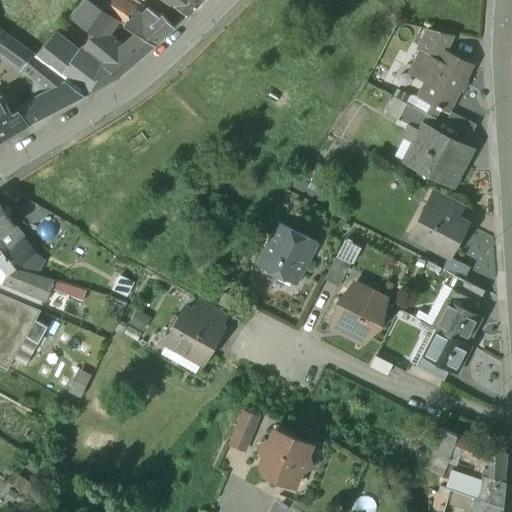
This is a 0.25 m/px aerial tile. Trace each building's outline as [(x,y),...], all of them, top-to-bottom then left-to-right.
[(102,51),(95,46),(104,33),(106,35),(112,27),(118,20),(104,11),(87,0),(82,0),(71,14),(95,34),(83,49),(96,59),(102,51)] [(128,3),(121,0),(112,0),(104,11),(118,20),(125,25),(135,11),(136,10),(128,3)] [(164,0),(187,17),(204,1),(202,0),(164,0)] [(142,16),(135,11),(125,25),(141,36),(155,45),(175,28),(163,15),(160,16),(149,9),(142,16)] [(125,25),(118,20),(112,27),(121,34),(134,41),(141,36),(125,25)] [(59,75),(34,55),(0,30),(0,50),(1,52),(0,54),(18,66),(49,92),(68,82),(59,75)] [(453,37),(427,31),(417,50),(421,52),(411,72),(418,75),(427,80),(418,98),(448,113),(472,66),(451,55),(447,63),(439,59),(442,53),(444,54),(453,37)] [(96,59),(83,49),(75,59),(57,44),(61,39),(54,33),(34,55),(59,75),(68,82),(85,96),(98,80),(104,86),(119,78),(96,59)] [(106,35),(104,33),(95,46),(102,51),(96,59),(119,78),(155,45),(141,36),(134,41),(124,49),(106,35)] [(418,75),(406,98),(416,103),(418,98),(427,80),(418,75)] [(49,92),(34,100),(44,117),(85,96),(68,82),(49,92)] [(1,97),(0,97),(0,141),(29,125),(20,108),(13,111),(1,97)] [(435,120),(405,105),(396,122),(419,134),(423,127),(430,131),(435,120)] [(430,131),(423,127),(419,134),(404,163),(453,187),(471,152),(430,131)] [(462,206),(434,192),(427,205),(455,219),(462,206)] [(427,205),(426,204),(409,238),(448,258),(466,225),(455,219),(427,205)] [(0,208),(0,237),(13,228),(0,208)] [(317,243),(279,224),(257,267),(296,286),(317,243)] [(25,241),(4,258),(15,270),(34,253),(25,241)] [(0,252),(0,282),(15,270),(4,258),(0,252)] [(350,264),(335,256),(323,279),(338,287),(350,264)] [(15,270),(0,282),(0,284),(44,303),(50,291),(53,283),(15,270)] [(119,278),(114,291),(128,296),(133,283),(119,278)] [(53,283),(50,291),(82,304),(86,294),(53,283)] [(377,296),(355,285),(338,304),(333,326),(351,331),(350,336),(361,341),(378,324),(380,315),(373,312),(377,296)] [(450,291),(431,329),(434,331),(466,348),(481,320),(473,316),(450,305),(456,294),(450,291)] [(247,307),(222,293),(216,304),(241,317),(247,307)] [(478,305),(456,294),(450,305),(473,316),(478,305)] [(0,367),(8,372),(26,340),(38,346),(47,330),(35,323),(41,313),(0,295),(0,367)] [(228,316),(198,299),(192,311),(221,328),(228,316)] [(192,311),(186,308),(166,343),(203,364),(223,329),(221,328),(192,311)] [(466,348),(434,331),(415,369),(420,371),(425,361),(447,373),(455,377),(470,349),(466,348)] [(447,373),(425,361),(420,371),(442,383),(447,373)] [(81,399),(90,376),(77,371),(68,394),(81,399)] [(258,416),(241,411),(229,440),(245,447),(258,416)] [(308,442),(275,429),(271,440),(261,444),(269,463),(262,465),(265,473),(294,484),(299,472),(298,469),(305,466),(308,459),(305,451),(308,442)] [(486,448),(438,430),(429,454),(432,455),(431,456),(449,462),(448,463),(459,467),(462,457),(478,463),(472,479),(502,490),(504,462),(504,454),(486,447),(486,448)] [(427,453),(417,481),(441,489),(445,489),(438,486),(440,480),(442,481),(448,463),(449,462),(431,456),(432,455),(429,454),(427,453)] [(472,479),(451,472),(447,483),(445,489),(450,491),(468,497),(467,502),(471,504),(471,506),(473,506),(476,500),(500,508),(502,490),(472,479)] [(442,481),(440,480),(438,486),(445,489),(447,483),(442,481)] [(441,489),(438,490),(437,493),(430,490),(427,511),(444,511),(447,506),(450,496),(448,496),(450,491),(445,489),(441,489)] [(498,511),(500,508),(476,500),(473,506),(471,506),(471,504),(467,502),(468,497),(450,491),(448,496),(450,496),(447,506),(463,511),(498,511)]
